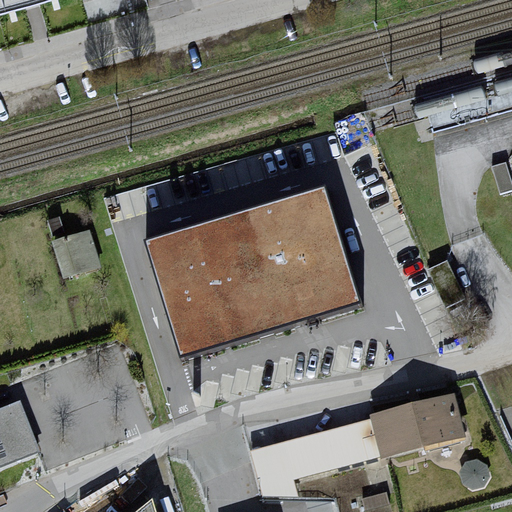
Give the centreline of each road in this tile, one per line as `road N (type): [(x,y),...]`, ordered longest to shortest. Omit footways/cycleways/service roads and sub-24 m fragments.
road 1 (residential): [(0,76),(264,0)]
road 2 (track): [(172,439),(110,245)]
